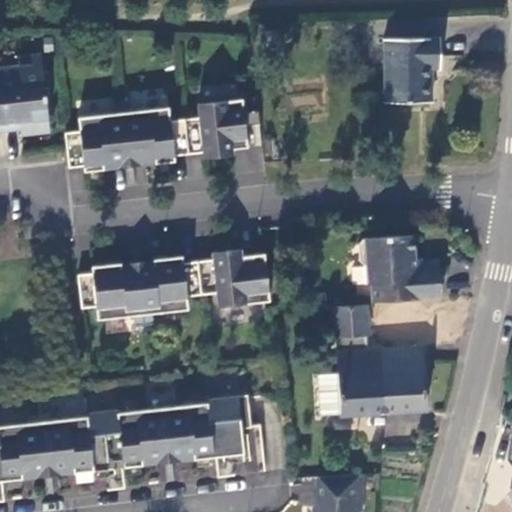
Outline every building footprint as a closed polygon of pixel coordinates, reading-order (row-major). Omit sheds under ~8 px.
[(265,31),(267,53),(283,51),(281,30),(265,31)] [(385,100),(433,100),(433,67),(433,58),(442,57),(441,36),(384,39),(385,74),(385,100)] [(17,52),(18,62),(40,59),(38,49),(17,52)] [(433,58),(433,67),(441,68),(442,57),(433,58)] [(0,130),(20,128),(19,119),(29,118),(47,116),(40,59),(18,62),(19,75),(0,78),(0,130)] [(79,128),(64,130),(68,164),(85,162),(85,169),(103,166),(102,159),(154,154),(155,161),(173,158),(173,151),(202,148),(203,155),(232,152),(231,145),(247,142),(245,123),(261,120),(260,107),(244,109),(242,96),(199,100),(200,114),(167,117),(166,104),(129,108),(111,110),(77,114),(79,128)] [(128,97),(109,99),(111,110),(129,108),(128,97)] [(29,118),(19,119),(20,128),(30,127),(29,118)] [(407,234),(359,237),(354,244),(355,261),(360,265),(361,278),(367,284),(370,306),(438,300),(435,267),(416,269),(411,269),(410,262),(407,234)] [(92,276),(77,279),(82,311),(96,309),(98,324),(135,319),(152,317),(187,312),(185,299),(216,294),(217,308),(270,302),(265,255),(240,258),(239,250),(210,254),(210,261),(180,265),(179,257),(150,262),(150,266),(121,271),(120,263),(90,269),(92,276)] [(370,316),(370,306),(335,307),(336,336),(354,335),(353,317),(370,316)] [(371,334),(370,316),(353,317),(354,335),(371,334)] [(152,317),(135,319),(137,328),(153,326),(152,317)] [(427,410),(423,347),(382,348),(387,412),(427,410)] [(387,412),(382,348),(337,351),(339,378),(325,380),(326,414),(340,412),(341,415),(387,412)] [(0,494),(247,465),(244,439),(255,438),(252,405),(122,420),(122,415),(89,419),(89,424),(0,435),(0,434),(0,494)] [(362,511),(363,480),(323,485),(321,511),(362,511)] [(511,511),(511,496),(501,511),(511,511)]
